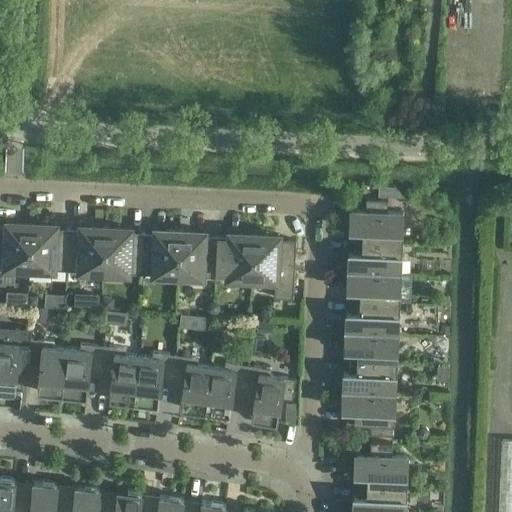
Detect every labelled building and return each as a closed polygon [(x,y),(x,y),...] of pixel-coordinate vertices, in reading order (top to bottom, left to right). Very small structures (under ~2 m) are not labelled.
[(354,240),(401,242),(402,211),(387,211),(388,199),(366,198),(365,210),(350,209),(349,229),(354,229),(354,240)] [(494,203),(494,213),(503,213),(504,203),(494,203)] [(29,268),(31,222),(6,221),(6,226),(0,225),(0,283),(5,284),(6,267),(29,268)] [(29,268),(66,270),(68,229),(56,228),(56,224),(31,222),(29,268)] [(66,270),(103,272),(105,226),(80,225),(80,229),(68,229),(66,270)] [(103,272),(140,273),(142,232),(130,232),(130,227),(105,226),(103,272)] [(140,273),(178,275),(180,230),(155,228),(154,233),(142,232),(140,273)] [(178,275),(215,277),(217,236),(204,235),(205,231),(180,230),(178,275)] [(215,277),(252,279),(254,233),(229,232),(229,236),(217,236),(215,277)] [(254,233),(252,279),(275,280),(274,297),(293,298),(296,240),(279,239),(279,234),(254,233)] [(400,272),(401,242),(354,240),(353,251),(348,251),(348,270),(400,272)] [(398,302),(400,272),(348,270),(347,289),(352,289),(351,300),(398,302)] [(28,295),(27,305),(36,306),(37,295),(28,295)] [(102,297),(101,309),(112,309),(113,298),(102,297)] [(397,332),(398,302),(351,300),(351,311),(346,311),(345,330),(397,332)] [(28,364),(31,338),(32,329),(0,325),(0,387),(15,389),(17,363),(28,364)] [(396,362),(397,332),(345,330),(344,349),(349,349),(349,360),(396,362)] [(62,393),(66,347),(53,345),(53,340),(31,338),(28,364),(40,365),(37,391),(62,393)] [(66,347),(62,393),(86,396),(89,370),(100,371),(103,345),(80,343),(80,348),(66,347)] [(133,401),(139,355),(125,353),(126,348),(103,345),(100,371),(112,373),(108,398),(133,401)] [(139,355),(133,401),(158,404),(161,379),(172,380),(176,354),(153,351),(152,356),(139,355)] [(204,411),(211,364),(198,362),(198,357),(176,354),(172,380),(183,382),(180,407),(204,411)] [(394,392),(396,362),(349,360),(348,371),(343,371),(342,390),(394,392)] [(211,364),(204,411),(229,414),(232,389),(244,390),(248,364),(225,361),(224,366),(211,364)] [(248,364),(244,390),(255,392),(251,418),(276,422),(280,396),(292,398),(295,378),(270,373),(271,368),(248,364)] [(394,392),(342,390),(342,409),(347,409),(346,421),(371,422),(371,434),(393,435),(394,392)] [(511,511),(511,440),(501,440),(498,511),(511,511)] [(358,484),(406,486),(407,456),(392,455),(392,443),(370,442),(370,454),(355,453),(354,473),(359,473),(358,484)] [(0,511),(11,511),(14,479),(12,479),(12,477),(0,476),(0,477),(0,511)] [(11,511),(53,511),(56,483),(54,483),(54,481),(42,480),(42,482),(33,481),(33,484),(14,482),(15,479),(14,479),(11,511)] [(53,511),(95,511),(98,487),(96,487),(96,485),(85,484),(84,486),(75,485),(75,488),(57,486),(57,483),(56,483),(53,511)] [(404,511),(406,486),(358,484),(358,495),(353,495),(352,511),(404,511)] [(95,511),(138,511),(141,492),(139,492),(139,490),(127,489),(127,491),(117,490),(117,493),(99,490),(99,487),(98,487),(95,511)] [(180,511),(183,498),(180,498),(181,496),(169,494),(169,496),(159,495),(159,498),(141,496),(141,493),(141,492),(138,511),(180,511)] [(180,511),(223,511),(225,504),(222,504),(223,502),(211,500),(211,502),(201,501),(201,504),(183,501),(183,498),(180,511)]
